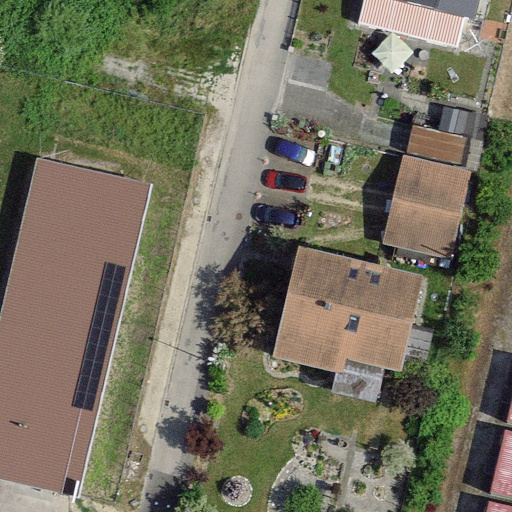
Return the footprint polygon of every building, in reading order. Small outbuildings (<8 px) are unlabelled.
[(464,56),(476,0),(365,0),(358,32),(464,56)] [(447,254),(465,176),(399,160),(380,237),(447,254)] [(0,317),(0,479),(68,496),(141,192),(36,167),(0,317)] [(393,378),(413,282),(292,257),(272,354),(393,378)] [(511,431),(511,363),(510,363),(497,429),(511,431)] [(511,508),(511,440),(497,438),(484,503),(511,508)]
